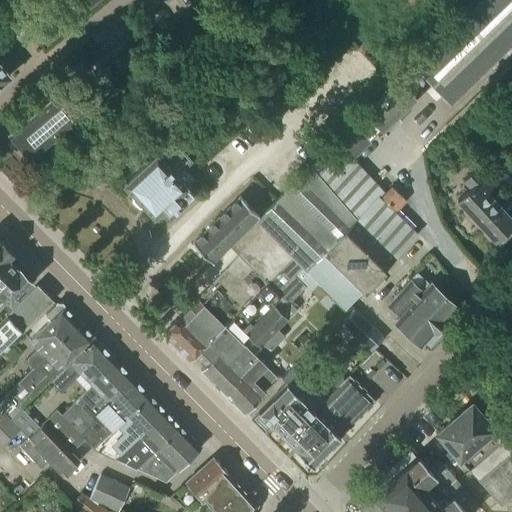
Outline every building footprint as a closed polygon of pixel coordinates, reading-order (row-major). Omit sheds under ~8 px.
[(511,0),(483,0),(415,67),(451,104),(511,44),(511,0)] [(0,84),(10,77),(0,65),(0,64),(6,60),(1,54),(7,49),(1,42),(5,39),(5,34),(0,27),(0,84)] [(387,135),(401,121),(397,117),(415,99),(399,82),(353,126),(336,142),(353,159),(369,143),(368,141),(381,129),(387,135)] [(71,95),(66,89),(65,87),(63,89),(10,133),(8,135),(10,137),(29,159),(28,159),(30,162),(32,160),(32,159),(85,115),(87,114),(87,113),(91,110),(76,91),(71,95)] [(494,93),(465,120),(472,126),(500,99),(494,93)] [(193,195),(185,186),(193,179),(184,169),(191,162),(169,139),(154,153),(156,155),(124,185),(126,187),(134,195),(132,200),(139,208),(144,206),(152,215),(154,217),(162,210),(168,217),(193,195)] [(353,159),(336,142),(336,143),(310,168),(357,221),(359,220),(396,257),(417,235),(379,197),(384,191),(353,159)] [(499,245),(511,232),(511,229),(509,227),(511,223),(511,218),(488,192),(494,186),(472,162),(466,167),(472,173),(464,181),(471,188),(457,201),(494,240),(499,245)] [(357,221),(310,168),(258,220),(292,256),(291,257),(301,267),(293,276),(305,288),(310,293),(319,284),(345,310),(380,274),(396,257),(359,220),(357,221)] [(405,199),(393,188),(394,188),(393,187),(382,199),(395,211),(406,199),(405,199)] [(212,263),(259,217),(240,197),(193,244),(212,263)] [(190,361),(197,354),(267,285),(266,284),(283,267),(291,257),(292,256),(258,220),(187,288),(198,299),(163,334),(190,361)] [(1,244),(0,242),(0,265),(13,253),(2,243),(1,244)] [(10,303),(34,281),(36,278),(13,254),(13,253),(0,265),(0,303),(5,298),(10,303)] [(243,371),(260,355),(257,351),(278,330),(297,311),(290,303),(305,288),(293,276),(301,267),(291,257),(283,267),(266,284),(267,285),(197,354),(207,365),(201,372),(222,393),(237,379),(235,377),(242,371),(243,371)] [(457,307),(418,272),(415,275),(416,276),(411,281),(410,280),(400,291),(440,327),(444,322),(443,321),(455,308),(456,308),(457,307)] [(0,334),(9,344),(53,301),(37,285),(5,316),(0,321),(0,334)] [(400,316),(395,322),(421,346),(423,344),(435,331),(435,332),(440,327),(400,291),(399,293),(388,305),(400,316)] [(32,368),(64,336),(62,334),(77,319),(62,304),(57,304),(45,315),(51,321),(30,340),(38,348),(25,361),(32,368)] [(353,309),(345,318),(359,330),(367,322),(353,309)] [(51,381),(95,338),(77,319),(62,334),(64,336),(32,368),(4,396),(8,399),(0,406),(3,410),(2,411),(10,420),(20,411),(19,410),(50,380),(51,381)] [(262,391),(276,377),(260,361),(285,336),(278,330),(257,351),(260,355),(243,371),(242,371),(235,377),(237,379),(222,393),(244,415),(265,393),(262,391)] [(0,352),(9,344),(0,334),(0,352)] [(87,380),(112,356),(95,338),(51,381),(60,391),(79,372),(87,380)] [(95,445),(113,427),(102,416),(103,415),(97,409),(131,376),(112,356),(87,380),(92,385),(73,403),(78,409),(65,420),(80,436),(84,439),(95,445)] [(285,438),(312,412),(299,398),(310,387),(291,368),(281,378),(286,384),(258,412),(259,413),(254,418),(266,430),(271,425),(271,426),(272,425),(285,438)] [(125,419),(149,394),(131,376),(97,409),(103,415),(102,416),(113,427),(122,417),(125,419)] [(317,409),(285,439),(299,453),(298,454),(312,467),(313,465),(315,467),(321,467),(326,462),(326,457),(324,455),(376,402),(349,376),(317,409)] [(116,457),(165,411),(149,394),(125,419),(122,417),(113,427),(95,445),(116,457)] [(65,420),(78,409),(73,403),(61,414),(57,410),(42,424),(53,435),(70,453),(84,439),(80,436),(65,420)] [(511,451),(511,452),(470,406),(437,435),(500,506),(511,495),(511,451)] [(0,448),(0,449),(18,431),(17,428),(10,420),(2,411),(0,413),(0,448)] [(136,468),(138,468),(180,426),(165,411),(116,457),(136,468)] [(38,450),(53,435),(42,424),(26,439),(38,450)] [(166,482),(201,448),(180,426),(138,468),(166,482)] [(79,461),(70,453),(53,435),(38,450),(26,439),(19,446),(34,462),(38,457),(43,462),(46,459),(64,477),(79,461)] [(229,475),(214,457),(185,483),(202,501),(204,499),(229,475)] [(462,511),(418,461),(375,499),(361,511),(462,511)] [(103,510),(116,511),(128,488),(100,474),(89,498),(103,510)] [(253,511),(257,505),(230,475),(229,475),(204,499),(209,506),(202,511),(253,511)] [(115,511),(116,511),(103,510),(89,498),(82,492),(72,504),(81,511),(115,511)]
